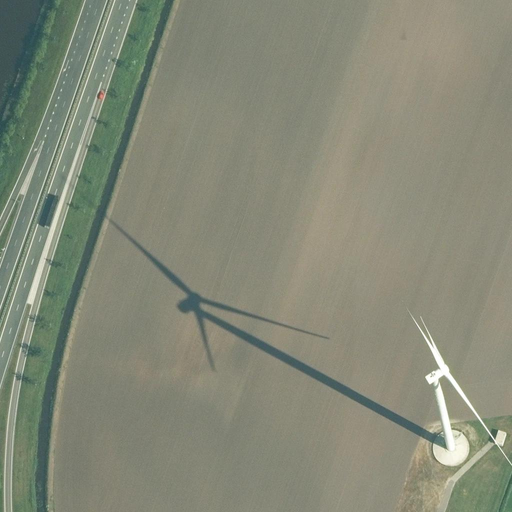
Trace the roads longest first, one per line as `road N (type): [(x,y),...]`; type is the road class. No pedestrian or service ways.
road 1 (trunk): [(7,511),(11,409),(95,81)]
road 2 (trunk): [(0,360),(95,81)]
road 3 (trunk): [(99,0),(49,145)]
road 4 (trunk): [(49,145),(0,287)]
